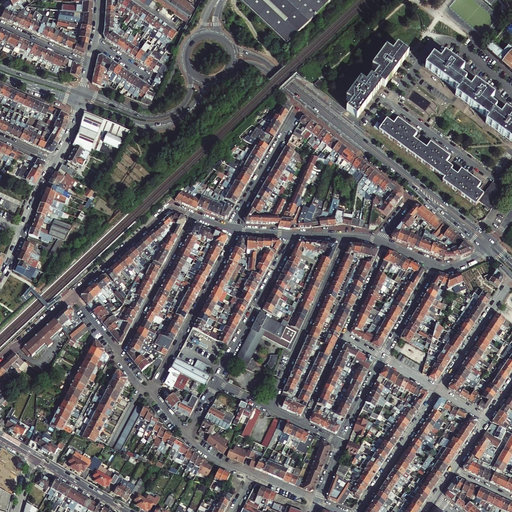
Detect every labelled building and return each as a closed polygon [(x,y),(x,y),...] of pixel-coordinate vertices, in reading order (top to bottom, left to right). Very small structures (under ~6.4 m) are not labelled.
[(2,0),(0,2),(4,8),(5,9),(10,5),(5,0),(2,0)] [(17,6),(12,0),(5,0),(10,5),(13,9),(17,6)] [(19,0),(12,0),(17,6),(20,4),(24,9),(25,7),(24,6),(22,4),(19,0)] [(111,3),(111,0),(106,0),(106,8),(115,8),(115,7),(116,3),(115,3),(114,3),(111,3)] [(126,0),(120,0),(118,3),(115,7),(118,8),(119,6),(121,7),(126,0)] [(131,2),(127,0),(126,0),(121,7),(119,10),(121,11),(120,12),(121,13),(124,9),(126,10),(131,2)] [(187,0),(155,0),(163,5),(168,8),(187,22),(195,7),(191,2),(187,0)] [(239,0),(268,26),(287,45),(309,23),(285,0),(239,0)] [(285,0),(309,23),(320,13),(329,3),(329,2),(331,0),(285,0)] [(47,9),(52,10),(58,11),(61,11),(61,6),(61,3),(61,2),(33,2),(31,3),(29,4),(27,6),(26,7),(28,7),(31,8),(47,9)] [(135,5),(131,2),(126,10),(124,13),(126,15),(128,12),(130,13),(135,5)] [(75,8),(61,6),(61,11),(81,14),(90,15),(92,3),(81,3),(80,7),(75,7),(75,8)] [(11,13),(12,12),(13,9),(10,5),(5,9),(4,8),(0,17),(8,21),(11,13)] [(140,8),(135,5),(130,13),(128,16),(130,17),(129,18),(130,19),(131,18),(133,15),(135,16),(140,8)] [(160,10),(164,13),(168,8),(163,5),(160,10)] [(143,13),(144,11),(140,8),(135,16),(139,19),(143,13)] [(17,26),(22,16),(23,14),(23,12),(25,10),(23,9),(21,11),(22,11),(20,15),(17,14),(16,15),(12,23),(17,26)] [(52,10),(47,9),(44,16),(49,18),(52,10)] [(81,14),(61,11),(58,11),(56,21),(75,25),(76,17),(81,18),(81,17),(81,14)] [(143,22),(149,14),(144,11),(143,13),(139,19),(137,22),(138,23),(137,24),(139,25),(141,21),(143,22)] [(8,21),(12,23),(16,15),(11,13),(8,21)] [(26,30),(31,32),(37,20),(34,18),(35,15),(34,14),(31,20),(26,30)] [(154,18),(149,14),(143,22),(141,25),(146,28),(145,29),(146,30),(154,18)] [(26,18),(22,16),(17,26),(22,28),(26,18)] [(40,36),(46,23),(48,19),(49,18),(44,16),(41,22),(35,34),(40,36)] [(89,22),(89,18),(81,17),(81,18),(76,17),(75,25),(80,26),(88,27),(89,22)] [(22,28),(26,30),(31,20),(26,18),(22,28)] [(159,21),(154,18),(146,30),(142,37),(143,38),(147,33),(148,31),(147,31),(148,30),(150,31),(148,33),(150,34),(151,32),(159,21)] [(35,34),(41,22),(38,21),(39,19),(37,19),(37,20),(31,32),(35,34)] [(45,38),(49,40),(54,29),(55,28),(52,27),(55,20),(53,20),(51,25),(45,38)] [(75,25),(56,21),(56,26),(63,30),(65,31),(66,29),(66,28),(75,30),(75,33),(87,35),(88,27),(80,26),(75,25)] [(155,36),(163,24),(159,21),(151,32),(154,34),(153,35),(155,36)] [(507,32),(511,37),(511,21),(503,31),(498,36),(501,38),(505,34),(507,32)] [(40,36),(45,38),(51,25),(46,23),(40,36)] [(160,38),(167,27),(163,24),(155,36),(156,37),(157,36),(160,38)] [(172,30),(167,27),(160,38),(163,40),(162,41),(164,42),(172,30)] [(54,29),(49,40),(54,42),(58,33),(59,31),(54,29)] [(58,33),(54,42),(58,44),(63,35),(63,33),(65,31),(63,30),(61,34),(58,33)] [(104,31),(103,36),(105,40),(107,41),(111,35),(108,35),(109,33),(112,33),(114,30),(104,30),(104,31)] [(111,35),(107,41),(111,44),(117,36),(115,35),(117,31),(114,30),(112,33),(111,35)] [(116,47),(123,36),(121,35),(122,34),(123,32),(121,30),(119,32),(121,33),(120,34),(119,33),(117,36),(111,44),(116,47)] [(176,33),(172,30),(164,42),(165,43),(166,42),(169,44),(176,33)] [(5,32),(0,42),(0,44),(4,46),(9,34),(5,32)] [(14,36),(9,34),(4,46),(3,48),(7,50),(8,49),(14,36)] [(63,35),(58,44),(63,47),(67,37),(63,35)] [(18,38),(14,36),(8,49),(12,51),(18,38)] [(125,38),(123,36),(116,47),(120,50),(123,46),(126,42),(124,41),(125,38)] [(67,37),(63,47),(67,49),(72,39),(67,37)] [(19,49),(23,40),(18,38),(12,51),(15,52),(17,48),(19,49)] [(72,51),(76,41),(75,41),(72,39),(67,49),(72,51)] [(123,46),(120,50),(125,53),(130,45),(128,44),(131,40),(130,39),(129,40),(128,39),(127,39),(126,42),(123,46)] [(138,50),(136,49),(133,53),(132,52),(129,56),(135,60),(140,52),(142,49),(141,48),(142,47),(143,48),(147,41),(145,39),(140,46),(138,50)] [(28,43),(23,40),(19,49),(18,51),(23,54),(28,43)] [(84,54),(85,45),(76,41),(72,51),(81,55),(84,54)] [(135,42),(133,41),(130,45),(125,53),(129,56),(132,52),(133,53),(136,49),(132,47),(135,42)] [(166,42),(165,43),(161,50),(164,52),(164,51),(169,44),(166,42)] [(486,49),(495,57),(501,50),(500,49),(492,42),(486,49)] [(27,57),(33,45),(28,43),(23,54),(22,56),(27,58),(27,57)] [(385,87),(412,50),(404,44),(401,49),(398,46),(392,53),(386,49),(372,68),(378,72),(373,79),(371,77),(366,84),(361,80),(346,99),(352,103),(347,110),(357,118),(382,85),(385,87)] [(37,47),(33,45),(27,57),(32,59),(33,57),(37,47)] [(37,59),(42,49),(37,47),(33,57),(37,59)] [(511,47),(506,54),(501,50),(495,57),(511,72),(511,47)] [(47,51),(42,49),(37,59),(36,62),(41,64),(47,51)] [(45,66),(51,53),(47,51),(41,64),(45,66)] [(146,61),(144,65),(148,68),(156,58),(153,56),(156,53),(153,51),(152,53),(150,53),(150,54),(151,55),(146,61)] [(145,55),(140,52),(135,60),(139,62),(145,55)] [(147,56),(145,55),(139,62),(144,65),(146,61),(151,55),(150,54),(150,53),(149,52),(147,56)] [(48,71),(55,55),(51,53),(45,66),(45,67),(44,69),(48,71)] [(55,67),(59,57),(55,55),(48,71),(52,73),(53,70),(52,69),(52,71),(51,70),(53,66),(55,67)] [(98,57),(95,67),(105,70),(105,68),(104,68),(105,65),(103,63),(106,58),(102,55),(98,57)] [(154,68),(153,71),(157,74),(162,66),(168,58),(163,55),(161,59),(154,68)] [(486,123),(511,142),(511,115),(506,111),(501,117),(494,112),(497,108),(490,103),(494,97),(475,83),(470,89),(464,84),(466,80),(459,75),(463,70),(458,66),(458,65),(445,55),(440,61),(434,56),(425,67),(458,91),(456,95),(489,119),(486,123)] [(60,67),(61,65),(62,64),(62,63),(64,59),(59,57),(55,67),(53,70),(52,73),(57,75),(60,67)] [(156,58),(148,68),(153,71),(154,68),(161,59),(159,58),(159,60),(156,58)] [(79,66),(64,59),(62,63),(66,65),(65,67),(79,73),(80,69),(79,66)] [(109,70),(114,63),(109,60),(105,65),(108,66),(107,68),(105,68),(105,70),(109,70)] [(118,66),(114,63),(109,70),(107,73),(107,74),(108,75),(109,76),(111,73),(113,74),(118,66)] [(79,73),(65,67),(63,66),(61,65),(60,67),(66,69),(65,73),(77,78),(79,73)] [(122,69),(118,66),(113,74),(111,77),(112,78),(111,79),(113,80),(115,76),(117,77),(119,74),(122,69)] [(157,74),(150,88),(142,100),(140,103),(150,107),(152,105),(168,70),(162,66),(157,74)] [(119,74),(117,77),(115,80),(118,82),(120,79),(121,80),(127,72),(122,69),(119,74)] [(127,72),(121,80),(120,83),(121,84),(120,85),(124,88),(125,86),(126,83),(129,79),(130,80),(132,76),(127,72)] [(129,79),(126,83),(129,85),(126,89),(129,91),(132,87),(137,79),(136,78),(132,76),(130,80),(129,79)] [(102,80),(93,78),(92,83),(100,87),(102,80)] [(137,79),(132,87),(134,88),(131,92),(130,93),(133,95),(136,90),(141,82),(137,79)] [(323,83),(320,79),(315,84),(316,86),(317,87),(323,83)] [(146,85),(141,82),(136,90),(138,91),(135,95),(138,97),(140,93),(146,85)] [(146,85),(140,93),(143,94),(140,98),(142,100),(150,88),(146,85)] [(7,88),(0,102),(0,103),(4,105),(5,103),(6,102),(7,100),(11,90),(7,88)] [(11,102),(16,92),(11,90),(7,100),(10,101),(8,104),(10,105),(11,102)] [(21,94),(16,92),(11,102),(15,103),(16,104),(21,94)] [(21,106),(25,96),(21,94),(16,104),(21,106)] [(21,106),(25,108),(30,99),(25,96),(21,106)] [(30,110),(34,101),(30,99),(25,108),(30,110)] [(279,108),(288,113),(293,106),(288,100),(279,108)] [(39,103),(34,101),(30,110),(35,112),(39,103)] [(39,103),(35,112),(37,113),(35,116),(33,115),(32,118),(36,120),(43,105),(39,103)] [(41,122),(45,113),(48,107),(43,105),(36,120),(41,122)] [(48,107),(45,113),(51,115),(56,118),(66,122),(67,118),(66,115),(48,107)] [(276,117),(284,121),(288,113),(279,108),(276,111),(278,112),(280,113),(278,116),(277,115),(276,117)] [(124,140),(131,132),(104,119),(85,112),(80,128),(97,135),(96,135),(105,139),(108,134),(124,140)] [(276,115),(271,112),(268,118),(270,119),(281,126),(284,121),(276,117),(277,115),(276,115)] [(4,133),(9,135),(15,121),(16,120),(13,119),(14,117),(12,116),(11,117),(10,121),(4,133)] [(28,119),(26,118),(23,116),(22,119),(25,121),(23,126),(19,125),(14,137),(18,139),(24,127),(28,119)] [(66,122),(56,118),(55,120),(50,117),(48,120),(54,123),(64,127),(66,122)] [(0,130),(4,133),(10,121),(5,118),(0,128),(0,130)] [(303,118),(300,123),(306,127),(304,129),(305,130),(312,122),(306,118),(303,118)] [(264,122),(279,130),(281,126),(270,119),(268,121),(266,120),(264,122)] [(445,179),(443,181),(459,194),(476,206),(479,202),(486,208),(485,209),(489,212),(490,210),(491,211),(495,206),(476,190),(459,176),(458,175),(457,176),(451,171),(451,170),(446,166),(447,164),(445,163),(449,158),(430,144),(426,149),(413,139),(417,134),(398,120),(394,125),(387,120),(383,125),(377,121),(373,126),(445,179)] [(14,137),(19,125),(20,124),(15,121),(9,135),(14,137)] [(64,127),(54,123),(53,124),(46,121),(44,124),(53,128),(63,132),(64,127)] [(276,135),(279,130),(264,122),(261,125),(268,129),(276,135)] [(317,127),(312,122),(305,130),(308,132),(306,135),(304,137),(307,139),(308,139),(317,127)] [(38,131),(43,133),(58,140),(63,132),(53,128),(51,133),(44,129),(44,128),(36,125),(34,129),(38,131)] [(27,132),(29,130),(24,127),(18,139),(23,141),(27,132)] [(311,146),(323,131),(317,127),(308,139),(310,140),(308,143),(311,146)] [(115,159),(124,140),(108,134),(105,139),(96,135),(97,135),(80,128),(77,136),(72,146),(76,148),(76,147),(89,153),(92,149),(95,143),(103,146),(100,152),(115,159)] [(256,128),(250,137),(268,148),(274,138),(265,133),(256,128)] [(31,145),(38,131),(34,129),(32,132),(31,134),(27,143),(31,145)] [(265,133),(274,138),(276,135),(268,129),(265,133)] [(43,133),(38,131),(31,145),(36,147),(40,137),(43,133)] [(318,147),(328,135),(323,131),(311,146),(311,147),(312,148),(313,147),(313,148),(316,145),(318,147)] [(31,134),(27,132),(23,141),(27,143),(31,134)] [(295,132),(289,143),(296,147),(297,148),(301,142),(301,141),(302,141),(305,143),(307,139),(304,137),(301,136),(295,132)] [(48,139),(47,140),(56,145),(58,140),(43,133),(40,137),(42,138),(43,137),(48,139)] [(326,148),(333,139),(328,135),(318,147),(318,149),(319,150),(320,149),(323,151),(326,148)] [(246,141),(252,145),(265,153),(268,148),(250,137),(247,136),(243,140),(246,141)] [(333,152),(339,144),(333,139),(326,148),(328,150),(329,149),(333,152)] [(56,145),(47,140),(45,143),(44,142),(42,143),(39,149),(49,153),(52,153),(56,145)] [(95,143),(92,149),(100,152),(103,146),(95,143)] [(293,152),(296,147),(289,143),(286,148),(293,152)] [(335,157),(343,147),(339,144),(333,152),(331,154),(332,156),(331,158),(329,160),(328,158),(326,161),(330,162),(331,162),(332,160),(335,157)] [(263,157),(265,153),(252,145),(249,149),(263,157)] [(12,148),(7,146),(3,156),(1,159),(6,161),(12,148)] [(85,161),(89,154),(89,153),(76,147),(76,148),(68,162),(81,169),(85,161)] [(335,165),(347,150),(343,147),(335,157),(336,159),(334,161),(332,160),(331,162),(334,164),(335,165)] [(12,148),(6,161),(6,162),(10,164),(12,161),(14,156),(16,151),(12,148)] [(286,148),(283,152),(295,160),(298,161),(298,159),(301,155),(299,155),(295,153),(293,152),(286,148)] [(247,153),(260,161),(263,157),(249,149),(247,153)] [(351,153),(347,150),(335,165),(338,167),(339,168),(345,161),(351,153)] [(248,160),(258,166),(260,161),(247,153),(241,151),(239,155),(243,157),(248,160)] [(283,152),(280,157),(295,165),(296,164),(294,163),(295,160),(283,152)] [(34,165),(42,170),(44,166),(43,163),(23,153),(20,158),(25,161),(26,159),(35,164),(34,165)] [(349,164),(355,156),(351,153),(345,161),(339,168),(341,170),(342,170),(343,171),(346,168),(349,164)] [(256,170),(258,166),(248,160),(243,157),(239,155),(238,155),(236,159),(242,162),(256,170)] [(359,160),(355,156),(349,164),(346,168),(343,171),(346,173),(351,166),(353,167),(359,160)] [(280,157),(278,161),(288,167),(290,168),(292,165),(294,166),(295,165),(280,157)] [(318,158),(310,157),(307,164),(314,167),(316,161),(324,164),(325,160),(322,159),(321,159),(320,159),(318,158)] [(363,163),(359,160),(353,167),(352,167),(354,169),(351,172),(350,173),(351,173),(349,176),(351,178),(363,163)] [(278,161),(275,165),(285,171),(288,167),(278,161)] [(239,166),(253,174),(256,170),(242,162),(241,165),(238,163),(237,165),(239,166)] [(360,174),(367,166),(363,163),(351,178),(353,180),(356,176),(359,173),(360,174)] [(24,164),(22,166),(39,175),(42,170),(34,165),(33,168),(24,164)] [(250,179),(253,174),(239,166),(238,168),(235,167),(231,164),(230,165),(229,167),(234,169),(237,171),(250,179)] [(307,164),(304,172),(314,176),(316,171),(320,173),(321,170),(314,167),(307,164)] [(495,169),(500,173),(504,168),(499,164),(495,169)] [(72,178),(74,179),(77,173),(62,165),(59,169),(72,178)] [(285,171),(275,165),(273,170),(283,175),(285,171)] [(22,166),(17,177),(7,172),(6,173),(12,177),(13,177),(14,178),(15,179),(28,185),(29,182),(32,184),(34,185),(39,175),(22,166)] [(360,182),(371,169),(367,166),(360,174),(357,178),(354,181),(357,184),(359,181),(360,182)] [(234,175),(248,183),(250,179),(237,171),(236,172),(233,171),(228,168),(227,171),(234,175)] [(55,174),(51,180),(59,185),(67,189),(69,183),(72,178),(59,169),(58,173),(55,174)] [(369,180),(375,172),(371,169),(360,182),(358,185),(360,187),(362,184),(363,184),(367,179),(369,180)] [(283,175),(273,170),(270,174),(283,181),(284,179),(282,177),(283,175)] [(461,170),(458,175),(459,176),(476,190),(495,206),(500,199),(504,194),(492,184),(484,195),(477,190),(480,185),(461,170)] [(301,178),(307,181),(308,182),(310,182),(310,181),(311,182),(314,176),(304,172),(301,178)] [(379,175),(375,172),(369,180),(365,184),(366,185),(364,188),(363,190),(365,192),(368,189),(379,175)] [(283,181),(270,174),(268,178),(283,187),(283,186),(284,184),(285,182),(284,182),(283,181)] [(236,182),(245,188),(248,183),(234,175),(233,177),(237,179),(236,182)] [(372,192),(382,178),(379,175),(368,189),(369,190),(367,193),(369,195),(372,192)] [(268,178),(265,183),(280,191),(282,188),(283,187),(268,178)] [(308,182),(307,181),(301,178),(298,186),(304,189),(306,185),(308,186),(309,183),(308,183),(308,182)] [(375,194),(386,181),(382,178),(372,192),(373,193),(370,196),(372,198),(375,194)] [(56,189),(69,195),(70,193),(68,192),(69,190),(67,189),(59,185),(51,180),(49,184),(53,188),(56,189)] [(227,183),(243,192),(245,188),(236,182),(232,180),(231,183),(230,183),(226,180),(225,182),(227,183)] [(390,185),(386,181),(375,194),(380,197),(383,194),(386,190),(390,185)] [(240,196),(243,192),(227,183),(225,187),(227,188),(240,196)] [(280,191),(265,183),(263,187),(276,195),(278,196),(280,191)] [(493,183),(492,184),(504,194),(505,193),(493,183)] [(390,185),(386,190),(400,201),(402,198),(402,194),(390,185)] [(304,189),(298,186),(294,193),(301,196),(304,189)] [(187,195),(182,204),(187,206),(191,197),(193,193),(194,192),(195,190),(196,189),(193,187),(191,189),(192,190),(191,192),(188,191),(187,195)] [(263,187),(260,191),(274,199),(276,195),(263,187)] [(85,207),(87,203),(69,195),(56,189),(53,188),(51,192),(67,199),(81,206),(85,207)] [(223,192),(238,200),(240,196),(227,188),(225,191),(224,190),(223,192)] [(280,191),(278,196),(276,197),(281,199),(284,195),(283,195),(285,189),(284,189),(282,188),(280,191)] [(200,201),(197,208),(200,209),(202,210),(206,199),(209,193),(210,192),(210,190),(208,189),(202,197),(200,201)] [(235,205),(238,200),(223,192),(218,189),(217,190),(224,194),(223,195),(227,197),(226,199),(228,201),(235,205)] [(54,202),(63,205),(64,202),(66,202),(67,199),(51,192),(46,190),(43,198),(54,202)] [(175,201),(182,204),(187,195),(184,194),(186,192),(185,190),(177,197),(178,198),(175,201)] [(400,201),(386,190),(383,194),(385,195),(390,199),(397,205),(400,201)] [(273,203),(272,202),(274,199),(260,191),(258,196),(273,204),(273,203)] [(301,196),(294,193),(290,204),(296,207),(299,208),(302,201),(299,200),(301,197),(301,196)] [(373,202),(373,206),(387,217),(391,212),(375,200),(372,198),(370,196),(369,195),(367,193),(366,193),(365,199),(370,200),(373,202)] [(380,197),(383,200),(394,208),(397,205),(390,199),(388,200),(387,199),(384,196),(385,195),(383,194),(380,197)] [(273,204),(258,196),(255,200),(269,208),(271,205),(272,205),(273,204)] [(191,197),(187,206),(192,208),(196,199),(191,197)] [(216,203),(211,214),(216,216),(220,205),(222,200),(223,198),(221,197),(218,204),(216,203)] [(53,205),(54,202),(43,198),(41,205),(60,212),(65,214),(66,210),(63,208),(53,205)] [(223,206),(220,205),(216,216),(220,218),(228,201),(226,199),(223,198),(222,200),(225,201),(223,206)] [(276,208),(281,210),(286,202),(276,198),(275,199),(277,200),(278,200),(279,201),(276,205),(273,203),(273,204),(272,205),(272,206),(276,208)] [(394,208),(383,200),(382,202),(377,198),(375,200),(391,212),(394,208)] [(196,199),(192,208),(196,210),(197,208),(200,201),(196,199)] [(202,210),(207,212),(211,201),(206,199),(202,210)] [(253,205),(266,212),(269,208),(255,200),(253,205)] [(327,226),(336,225),(335,218),(337,212),(340,201),(332,200),(328,214),(327,219),(327,226)] [(207,212),(211,214),(216,203),(211,201),(207,212)] [(235,205),(228,201),(220,218),(224,219),(228,218),(235,205)] [(296,207),(290,204),(286,212),(288,213),(290,214),(292,215),(293,215),(296,207)] [(39,209),(56,216),(60,218),(61,216),(59,216),(60,212),(41,205),(39,209)] [(266,212),(253,205),(250,209),(257,212),(259,213),(262,215),(263,216),(266,216),(267,213),(266,212)] [(273,215),(278,217),(281,210),(276,208),(272,206),(271,207),(274,209),(272,215),(273,215)] [(413,214),(415,216),(421,209),(418,207),(414,207),(411,211),(414,213),(413,214)] [(421,209),(415,216),(413,220),(417,223),(420,218),(426,210),(422,207),(421,209)] [(303,210),(299,208),(295,216),(293,221),(291,225),(298,226),(298,222),(299,218),(303,210)] [(54,221),(56,216),(39,209),(37,214),(54,221)] [(248,223),(250,223),(254,217),(256,214),(257,212),(250,209),(244,220),(246,223),(248,223)] [(417,223),(420,226),(426,219),(430,213),(426,210),(420,218),(417,223)] [(312,221),(315,213),(309,211),(307,217),(306,217),(305,219),(304,221),(305,228),(312,228),(312,226),(312,223),(312,221)] [(411,211),(407,216),(413,220),(415,216),(413,214),(414,213),(411,211)] [(278,228),(284,229),(289,216),(287,215),(288,213),(286,212),(282,219),(280,225),(278,228)] [(328,214),(322,212),(321,216),(319,220),(320,223),(320,225),(320,227),(324,226),(327,226),(327,219),(328,214)] [(343,218),(344,215),(344,214),(337,212),(335,218),(336,225),(343,225),(343,218)] [(312,223),(320,223),(319,220),(321,216),(315,213),(312,221),(312,223)] [(424,230),(434,217),(430,213),(426,219),(420,226),(423,229),(424,230)] [(55,238),(58,239),(65,242),(73,228),(54,221),(37,214),(31,229),(55,238)] [(167,217),(172,222),(174,221),(178,223),(181,217),(177,216),(173,214),(170,215),(167,217)] [(289,216),(284,229),(289,230),(291,225),(293,221),(290,220),(292,215),(290,214),(289,216)] [(259,224),(269,224),(269,218),(263,217),(263,216),(262,215),(261,217),(260,217),(259,224)] [(278,225),(280,225),(282,219),(280,219),(278,219),(278,217),(273,215),(273,218),(270,218),(269,218),(269,224),(278,225)] [(346,218),(347,215),(344,215),(343,218),(343,225),(344,225),(351,226),(352,219),(346,218)] [(407,216),(404,220),(417,230),(417,229),(418,230),(419,228),(420,226),(417,223),(413,220),(407,216)] [(162,222),(166,227),(171,223),(172,222),(167,217),(162,222)] [(174,234),(173,236),(177,238),(186,221),(185,219),(181,217),(178,223),(174,230),(176,231),(175,234),(174,234)] [(438,220),(434,217),(424,230),(426,232),(427,233),(428,232),(427,231),(429,230),(429,226),(431,229),(438,220)] [(352,219),(351,226),(359,227),(360,220),(352,219)] [(417,230),(404,220),(401,224),(404,226),(408,229),(412,232),(412,230),(415,232),(416,231),(417,230)] [(442,223),(438,220),(431,229),(430,231),(429,232),(428,232),(427,233),(431,236),(442,223)] [(162,222),(158,226),(164,233),(166,231),(168,232),(169,230),(168,229),(166,227),(162,222)] [(446,226),(442,223),(431,236),(432,236),(436,239),(446,226)] [(188,235),(196,239),(197,236),(201,226),(196,224),(194,225),(188,235)] [(164,233),(158,226),(154,229),(160,236),(164,233)] [(206,228),(201,226),(197,236),(202,238),(206,228)] [(401,232),(397,241),(402,243),(408,229),(404,226),(401,232)] [(417,232),(416,235),(415,237),(411,247),(415,248),(420,235),(422,231),(423,229),(420,226),(419,228),(418,230),(417,232)] [(440,241),(450,229),(446,226),(436,239),(440,241)] [(211,230),(206,228),(202,238),(200,241),(203,242),(204,239),(207,240),(211,230)] [(31,229),(29,236),(37,239),(39,235),(42,236),(41,238),(49,241),(49,239),(54,240),(55,238),(31,229)] [(160,236),(154,229),(150,233),(156,240),(160,236)] [(408,229),(402,243),(407,245),(412,232),(408,229)] [(447,240),(454,232),(450,229),(440,241),(441,241),(445,244),(446,243),(444,242),(446,239),(447,240)] [(211,230),(207,240),(206,242),(209,244),(210,242),(211,241),(212,240),(214,236),(215,232),(211,230)] [(394,240),(397,241),(401,232),(396,230),(391,236),(392,240),(394,240)] [(407,245),(411,247),(415,237),(413,237),(414,234),(415,232),(412,230),(412,232),(407,245)] [(218,238),(216,242),(223,246),(227,239),(227,236),(221,234),(215,232),(214,236),(218,238)] [(418,250),(425,252),(432,236),(431,236),(427,233),(426,232),(424,236),(418,250)] [(458,235),(454,232),(447,240),(449,241),(447,243),(446,243),(445,244),(446,245),(447,245),(449,246),(450,245),(458,235)] [(159,242),(156,240),(150,233),(147,236),(156,246),(158,245),(157,244),(159,242)] [(169,234),(166,239),(174,243),(177,238),(173,236),(170,234),(169,234)] [(186,239),(195,244),(198,240),(196,239),(188,235),(186,239)] [(420,235),(415,248),(418,250),(424,236),(422,236),(420,235)] [(458,235),(450,245),(453,250),(452,250),(455,259),(461,257),(458,251),(460,248),(464,243),(466,242),(458,235)] [(147,236),(143,239),(152,248),(154,246),(155,247),(156,246),(147,236)] [(425,252),(430,254),(436,239),(432,236),(425,252)] [(240,239),(235,248),(243,253),(245,249),(247,249),(248,238),(243,238),(240,239)] [(247,249),(247,250),(253,251),(253,252),(251,254),(251,259),(249,259),(249,264),(246,264),(245,269),(252,273),(254,274),(255,270),(255,268),(255,263),(256,260),(256,256),(256,254),(258,239),(248,238),(247,249)] [(54,258),(65,242),(58,239),(48,255),(54,258)] [(152,248),(143,239),(140,242),(150,253),(152,255),(154,252),(155,251),(152,248)] [(166,239),(163,245),(171,249),(174,243),(166,239)] [(186,239),(184,244),(193,249),(195,244),(186,239)] [(430,254),(435,256),(441,241),(440,241),(436,239),(430,254)] [(272,240),(263,240),(263,249),(271,253),(271,252),(272,240)] [(276,240),(272,240),(271,252),(273,253),(272,254),(275,255),(281,243),(280,241),(276,240)] [(223,246),(216,242),(214,241),(212,246),(221,251),(223,246)] [(304,252),(308,242),(304,242),(301,241),(298,243),(294,250),(298,252),(300,248),(303,250),(302,251),(304,252)] [(441,241),(435,256),(440,258),(444,248),(445,245),(445,244),(441,241)] [(140,242),(137,245),(145,255),(147,253),(148,254),(150,253),(140,242)] [(310,260),(318,242),(308,242),(304,252),(301,259),(309,263),(307,266),(309,267),(312,268),(313,265),(315,262),(312,260),(310,260)] [(319,254),(323,243),(318,242),(310,260),(312,260),(313,258),(314,258),(316,253),(319,254)] [(157,247),(160,249),(169,253),(171,249),(163,245),(161,244),(160,243),(157,247)] [(329,243),(323,243),(319,254),(318,255),(322,257),(323,256),(325,252),(329,243)] [(329,243),(325,252),(328,254),(326,257),(326,259),(331,261),(338,245),(336,243),(329,243)] [(471,249),(464,243),(460,248),(468,254),(471,253),(471,249)] [(38,250),(25,244),(23,249),(40,257),(41,255),(36,253),(38,250)] [(193,249),(184,244),(181,248),(191,253),(193,249)] [(345,254),(349,256),(351,253),(354,253),(356,244),(351,244),(348,245),(345,254)] [(359,255),(362,245),(356,244),(354,253),(357,254),(359,255)] [(147,257),(145,255),(137,245),(133,249),(146,263),(147,264),(149,261),(146,258),(147,257)] [(365,257),(368,246),(362,245),(359,255),(358,258),(358,259),(358,260),(360,261),(361,261),(362,259),(363,256),(365,257)] [(444,248),(440,258),(444,260),(449,246),(447,245),(446,249),(444,248)] [(449,246),(444,260),(455,260),(455,259),(452,250),(453,250),(450,245),(449,246)] [(212,246),(210,250),(219,255),(221,251),(212,246)] [(366,257),(370,258),(375,259),(378,251),(378,249),(372,247),(368,246),(365,257),(364,258),(366,259),(366,257)] [(179,253),(188,258),(189,256),(191,253),(181,248),(179,253)] [(235,248),(232,254),(246,262),(246,258),(243,257),(245,254),(243,253),(235,248)] [(468,254),(460,248),(458,251),(461,257),(464,255),(468,254)] [(40,257),(23,249),(21,253),(38,262),(40,257)] [(129,252),(139,264),(141,262),(144,265),(146,263),(133,249),(129,252)] [(160,249),(158,253),(167,258),(169,253),(160,249)] [(271,253),(263,249),(262,251),(261,254),(272,260),(275,255),(272,254),(271,253)] [(205,253),(206,254),(216,260),(219,255),(210,250),(208,253),(206,252),(205,253)] [(301,259),(304,252),(302,251),(301,254),(298,252),(294,250),(292,254),(301,259)] [(136,267),(138,269),(141,266),(139,264),(129,252),(126,255),(136,267)] [(385,269),(388,263),(394,253),(390,252),(387,253),(381,267),(385,269)] [(38,262),(21,253),(18,260),(20,262),(26,265),(27,263),(32,266),(33,263),(37,264),(38,262)] [(158,253),(156,257),(165,262),(167,258),(158,253)] [(179,253),(177,257),(186,262),(188,258),(179,253)] [(393,265),(398,256),(394,253),(388,263),(390,264),(387,270),(389,272),(390,271),(393,265)] [(206,254),(204,259),(205,259),(214,264),(216,260),(206,254)] [(232,254),(229,260),(237,265),(239,262),(244,265),(243,268),(245,269),(246,264),(246,262),(232,254)] [(272,260),(261,254),(260,257),(259,259),(270,264),(272,260)] [(345,254),(342,259),(352,263),(352,261),(354,258),(353,258),(349,256),(345,254)] [(120,260),(131,272),(136,267),(126,255),(120,260)] [(317,262),(319,262),(328,267),(331,261),(326,259),(324,258),(322,257),(321,258),(320,260),(318,259),(319,257),(317,256),(315,261),(317,262)] [(398,256),(393,265),(397,268),(403,258),(398,256)] [(156,257),(153,261),(159,264),(162,266),(165,262),(156,257)] [(174,262),(184,266),(185,264),(186,262),(177,257),(174,262)] [(291,257),(288,262),(298,268),(302,270),(305,272),(306,269),(299,265),(300,262),(299,262),(291,257)] [(366,261),(365,263),(371,266),(375,259),(370,258),(369,260),(366,259),(364,258),(364,260),(366,261)] [(407,261),(403,258),(397,268),(399,269),(395,275),(398,276),(407,261)] [(205,259),(203,264),(212,268),(214,264),(205,259)] [(260,263),(259,265),(267,269),(270,264),(259,259),(258,260),(259,260),(259,262),(260,263)] [(352,263),(342,259),(340,263),(350,267),(353,269),(355,264),(352,263)] [(120,260),(117,264),(127,276),(131,279),(135,276),(131,272),(120,260)] [(229,260),(226,265),(235,270),(237,265),(229,260)] [(407,261),(398,276),(400,278),(404,272),(406,273),(412,263),(407,261)] [(26,265),(20,262),(17,267),(15,266),(13,270),(27,278),(31,271),(36,273),(37,270),(26,265)] [(174,262),(172,266),(181,271),(184,266),(174,262)] [(199,266),(210,272),(212,268),(203,264),(201,262),(200,264),(201,264),(200,266),(199,266)] [(298,268),(288,262),(285,267),(295,272),(298,268)] [(328,267),(319,262),(317,267),(326,271),(328,267)] [(362,262),(360,267),(369,271),(371,266),(365,263),(362,262)] [(255,263),(255,268),(265,274),(267,269),(259,265),(255,263)] [(350,267),(340,263),(338,268),(348,272),(350,267)] [(415,276),(420,268),(412,263),(406,273),(403,277),(406,278),(407,276),(410,273),(408,272),(410,270),(412,271),(411,273),(412,274),(415,276)] [(111,268),(109,270),(120,282),(122,281),(118,276),(121,273),(125,278),(127,276),(117,264),(116,264),(111,268)] [(226,265),(223,270),(232,275),(234,272),(235,270),(226,265)] [(359,269),(358,271),(367,275),(369,271),(360,267),(358,266),(356,265),(355,267),(359,269)] [(151,266),(148,271),(157,276),(160,271),(156,269),(151,266)] [(172,266),(170,270),(179,275),(181,271),(172,266)] [(210,272),(199,266),(198,267),(199,268),(198,269),(195,267),(193,269),(194,269),(207,276),(210,272)] [(295,272),(285,267),(283,271),(296,278),(297,276),(299,278),(298,280),(301,281),(303,276),(300,274),(295,272)] [(315,272),(324,276),(326,271),(317,267),(315,272)] [(265,274),(255,268),(255,270),(257,271),(256,275),(262,279),(265,274)] [(348,272),(338,268),(336,272),(345,277),(348,272)] [(409,280),(412,281),(414,278),(419,281),(424,272),(424,270),(420,268),(415,276),(412,274),(409,280)] [(207,276),(194,269),(192,274),(205,281),(207,276)] [(110,279),(114,283),(115,282),(122,290),(125,288),(120,282),(109,270),(105,274),(110,279)] [(170,270),(167,275),(177,280),(179,275),(170,270)] [(232,275),(223,270),(221,275),(230,280),(232,281),(235,277),(232,275)] [(147,274),(146,276),(155,281),(157,276),(148,271),(147,274)] [(243,271),(242,273),(260,283),(262,279),(256,275),(254,274),(252,273),(251,275),(243,271)] [(283,271),(281,276),(294,283),(295,280),(299,281),(297,285),(299,286),(301,281),(298,280),(296,278),(283,271)] [(358,272),(356,276),(365,280),(367,275),(358,271),(358,272)] [(494,275),(492,275),(492,276),(493,277),(492,278),(501,284),(503,280),(503,277),(496,271),(494,275)] [(314,275),(313,276),(322,280),(324,276),(315,272),(314,273),(314,275)] [(345,277),(336,272),(334,277),(343,281),(345,277)] [(463,272),(459,274),(466,290),(469,288),(467,282),(468,281),(463,272)] [(203,285),(205,281),(192,274),(191,273),(190,276),(191,276),(190,278),(194,280),(203,285)] [(248,282),(258,287),(260,283),(242,273),(242,274),(241,275),(249,280),(248,282)] [(376,277),(385,282),(393,286),(395,282),(394,282),(388,278),(387,278),(386,277),(382,275),(378,273),(376,277)] [(99,279),(113,294),(123,305),(124,303),(126,299),(127,297),(125,294),(123,293),(122,294),(122,295),(121,296),(108,281),(110,279),(105,274),(99,279)] [(439,289),(440,287),(437,286),(439,283),(442,284),(446,276),(439,274),(436,275),(431,285),(439,289)] [(458,285),(459,288),(461,292),(463,291),(466,294),(468,292),(466,290),(459,274),(454,276),(458,285)] [(167,275),(165,280),(174,285),(175,283),(177,280),(167,275)] [(221,275),(218,280),(226,284),(227,285),(230,280),(221,275)] [(311,281),(320,285),(322,280),(313,276),(309,275),(307,279),(311,281)] [(155,281),(146,276),(144,280),(143,281),(152,286),(155,281)] [(294,283),(281,276),(277,282),(293,290),(296,284),(294,283)] [(356,276),(354,280),(363,285),(365,280),(356,276)] [(442,284),(441,285),(445,287),(443,291),(446,293),(447,290),(447,288),(451,278),(446,276),(442,284)] [(454,276),(451,278),(447,288),(447,290),(448,291),(449,291),(449,290),(458,285),(454,276)] [(501,284),(492,278),(489,276),(484,277),(485,280),(498,288),(501,284)] [(341,286),(343,283),(343,281),(334,277),(332,282),(341,286)] [(376,277),(373,282),(391,290),(393,286),(385,282),(376,277)] [(412,281),(409,280),(409,281),(408,281),(407,283),(415,287),(419,281),(414,278),(412,281)] [(94,284),(101,292),(103,290),(110,297),(113,294),(99,279),(94,284)] [(165,280),(162,285),(176,292),(177,293),(178,292),(179,290),(180,288),(174,285),(165,280)] [(194,280),(192,285),(200,290),(203,285),(194,280)] [(218,280),(214,287),(227,293),(231,295),(231,294),(227,291),(228,289),(224,287),(226,284),(218,280)] [(238,281),(237,283),(255,293),(258,287),(248,282),(245,280),(245,282),(246,283),(245,285),(238,281)] [(354,280),(351,285),(361,289),(363,285),(354,280)] [(143,281),(141,286),(150,290),(152,286),(143,281)] [(305,284),(309,285),(318,289),(320,285),(311,281),(310,283),(306,282),(305,284)] [(399,283),(398,284),(413,292),(415,287),(407,283),(405,281),(404,281),(402,284),(399,283)] [(200,290),(192,285),(186,282),(185,284),(182,283),(181,285),(198,294),(200,290)] [(294,290),(293,290),(277,282),(275,286),(284,291),(288,294),(290,291),(293,292),(294,290)] [(332,282),(330,286),(339,291),(340,290),(341,286),(332,282)] [(391,290),(373,282),(371,287),(381,291),(389,295),(391,290)] [(242,293),(243,293),(252,298),(255,293),(237,283),(237,284),(235,286),(243,291),(242,293)] [(94,284),(90,288),(103,302),(105,300),(100,294),(101,293),(101,292),(94,284)] [(398,290),(410,297),(413,292),(398,284),(396,288),(396,289),(398,290)] [(162,285),(160,289),(169,294),(171,295),(173,292),(175,293),(176,292),(162,285)] [(187,293),(187,294),(195,299),(198,294),(181,285),(180,287),(185,290),(184,291),(187,293)] [(308,287),(307,290),(316,294),(318,289),(309,285),(308,287)] [(351,285),(349,290),(359,294),(361,289),(351,285)] [(431,285),(428,290),(439,296),(441,293),(445,295),(446,293),(443,291),(439,289),(431,285)] [(494,294),(480,285),(478,288),(484,291),(483,293),(491,298),(494,294)] [(141,286),(138,290),(147,295),(150,290),(141,286)] [(284,291),(275,286),(273,290),(282,295),(283,293),(284,291)] [(330,286),(328,291),(337,295),(339,291),(330,286)] [(132,287),(129,292),(145,300),(147,295),(138,290),(138,292),(134,290),(133,289),(133,288),(132,287)] [(214,287),(210,295),(219,299),(218,302),(221,303),(227,293),(214,287)] [(371,287),(369,291),(378,296),(381,291),(371,287)] [(105,305),(103,302),(90,288),(86,291),(93,300),(96,298),(97,300),(103,307),(105,305)] [(349,291),(347,294),(356,298),(359,294),(349,290),(346,288),(345,289),(347,290),(346,290),(349,291)] [(160,289),(156,298),(165,303),(166,301),(171,304),(173,302),(173,301),(170,299),(168,298),(169,294),(160,289)] [(103,290),(101,292),(101,293),(107,299),(110,297),(103,290)] [(280,299),(282,295),(273,290),(271,295),(280,299)] [(305,294),(314,299),(316,294),(307,290),(305,294)] [(395,295),(399,297),(407,302),(410,297),(398,290),(395,295)] [(425,295),(438,302),(441,297),(439,296),(428,290),(425,295)] [(81,298),(91,310),(95,307),(91,302),(93,300),(86,291),(81,295),(81,298)] [(231,295),(236,299),(248,305),(252,298),(243,293),(241,297),(236,294),(236,293),(233,291),(231,294),(231,295)] [(337,295),(328,291),(326,295),(335,300),(337,295)] [(369,291),(367,296),(376,300),(378,296),(369,291)] [(480,291),(478,295),(489,302),(491,298),(483,293),(480,291)] [(145,300),(129,292),(129,293),(134,296),(131,302),(132,302),(141,307),(145,300)] [(407,302),(399,297),(397,300),(393,298),(395,295),(394,294),(393,293),(390,297),(391,299),(394,300),(405,306),(407,302)] [(179,298),(183,300),(192,305),(195,299),(187,294),(185,296),(181,294),(179,298)] [(300,296),(299,297),(312,303),(314,299),(305,294),(303,294),(302,297),(300,296)] [(347,294),(345,299),(354,303),(356,298),(347,294)] [(210,295),(207,300),(217,305),(220,307),(221,303),(218,302),(219,299),(210,295)] [(280,299),(271,295),(268,300),(279,306),(280,307),(283,301),(280,299)] [(335,300),(326,295),(324,300),(333,304),(335,300)] [(423,300),(432,305),(441,310),(442,304),(438,302),(425,295),(423,300)] [(489,302),(478,295),(477,295),(474,299),(486,307),(489,302)] [(376,300),(367,296),(365,300),(374,305),(376,300)] [(301,304),(310,308),(312,303),(299,297),(299,299),(297,302),(301,304)] [(153,303),(162,308),(164,305),(170,307),(170,306),(171,304),(166,301),(165,303),(156,298),(153,303)] [(472,298),(472,299),(485,308),(486,307),(474,299),(472,298)] [(234,303),(237,305),(246,309),(248,305),(236,299),(234,303)] [(345,299),(343,303),(352,307),(354,303),(345,299)] [(485,308),(472,299),(471,301),(467,305),(469,306),(470,305),(482,312),(485,308)] [(181,303),(180,306),(189,311),(192,305),(183,300),(181,303)] [(217,305),(207,300),(205,305),(214,310),(217,305)] [(279,306),(268,300),(266,304),(277,310),(279,306)] [(324,300),(322,304),(331,309),(333,304),(324,300)] [(363,305),(372,309),(374,305),(365,300),(363,305)] [(402,311),(405,306),(394,300),(391,305),(402,311)] [(423,300),(420,304),(433,312),(434,312),(435,310),(431,307),(432,305),(423,300)] [(337,306),(341,308),(350,312),(352,307),(343,303),(342,305),(340,304),(341,302),(339,301),(337,306)] [(122,307),(124,308),(137,315),(141,307),(132,302),(130,305),(132,306),(130,309),(123,305),(122,307)] [(385,304),(384,307),(399,316),(402,311),(391,305),(389,303),(387,302),(385,304)] [(153,303),(151,307),(160,312),(166,315),(167,313),(163,311),(164,309),(162,308),(153,303)] [(176,304),(173,303),(172,307),(175,308),(178,310),(187,315),(189,311),(180,306),(176,304)] [(285,317),(284,321),(288,323),(289,321),(290,317),(286,315),(277,310),(266,304),(263,310),(277,317),(278,313),(285,317)] [(308,312),(310,308),(301,304),(299,308),(308,312)] [(322,304),(320,309),(329,313),(331,309),(322,304)] [(420,304),(417,309),(426,314),(429,316),(430,317),(433,312),(420,304)] [(205,305),(203,309),(212,314),(214,310),(205,305)] [(246,309),(237,305),(235,309),(244,314),(246,309)] [(371,312),(372,309),(363,305),(361,309),(371,314),(372,313),(371,312)] [(469,306),(467,305),(466,308),(471,311),(479,316),(482,312),(470,305),(469,306)] [(96,316),(106,311),(103,307),(100,308),(93,312),(96,316)] [(111,311),(116,309),(114,307),(111,308),(106,311),(96,316),(99,320),(113,313),(111,311)] [(157,316),(158,315),(160,312),(151,307),(148,312),(157,316)] [(384,313),(388,315),(397,320),(399,316),(384,307),(382,309),(381,310),(385,312),(384,313)] [(67,308),(62,313),(72,324),(68,328),(70,330),(71,331),(82,322),(71,308),(67,308)] [(124,308),(122,311),(135,318),(137,315),(124,308)] [(299,308),(297,313),(306,317),(308,312),(299,308)] [(341,308),(339,312),(348,316),(350,312),(341,308)] [(203,309),(200,314),(209,318),(210,318),(210,317),(212,314),(203,309)] [(235,309),(232,314),(241,318),(244,314),(235,309)] [(320,309),(318,314),(327,318),(328,316),(329,313),(320,309)] [(377,317),(371,314),(361,309),(359,314),(372,320),(373,318),(374,319),(375,319),(376,317),(377,317)] [(417,309),(414,314),(423,319),(426,314),(417,309)] [(465,313),(469,316),(477,321),(479,316),(471,311),(470,314),(466,311),(467,310),(465,309),(464,311),(465,311),(465,313)] [(178,310),(175,315),(185,319),(187,315),(178,310)] [(103,325),(114,316),(119,312),(118,311),(113,313),(99,320),(103,325)] [(121,314),(120,315),(133,322),(135,318),(122,311),(121,314)] [(148,312),(144,320),(152,324),(155,318),(158,320),(159,319),(163,321),(163,320),(157,316),(148,312)] [(339,312),(337,317),(346,321),(348,316),(339,312)] [(72,324),(62,313),(58,316),(65,325),(67,323),(69,325),(67,327),(68,328),(72,324)] [(294,318),(304,322),(306,317),(297,313),(294,318)] [(462,313),(460,316),(466,320),(474,325),(477,321),(469,316),(468,317),(462,313)] [(170,318),(173,319),(182,324),(185,319),(175,315),(174,314),(173,316),(168,314),(167,316),(170,318)] [(200,314),(198,319),(206,324),(210,326),(211,324),(207,322),(209,318),(200,314)] [(232,314),(230,318),(239,323),(241,318),(232,314)] [(318,314),(316,318),(325,323),(327,318),(318,314)] [(359,314),(356,319),(366,323),(369,324),(370,322),(373,323),(374,321),(373,321),(374,319),(373,318),(372,320),(359,314)] [(414,314),(412,319),(424,326),(425,327),(427,324),(430,326),(435,329),(436,326),(431,324),(427,321),(423,319),(414,314)] [(119,320),(121,321),(131,326),(133,322),(120,315),(118,319),(119,320)] [(260,315),(234,364),(245,369),(262,336),(278,345),(281,339),(287,325),(288,323),(284,321),(283,320),(280,325),(260,315)] [(385,320),(394,325),(397,320),(388,315),(387,318),(385,320)] [(496,315),(493,319),(502,325),(504,323),(507,325),(509,323),(496,315)] [(65,325),(58,316),(54,320),(61,327),(64,331),(66,329),(63,326),(65,325)] [(107,330),(115,323),(118,320),(119,320),(118,319),(117,320),(114,316),(103,325),(107,330)] [(239,323),(230,318),(228,317),(225,321),(237,327),(239,323)] [(336,319),(335,321),(344,326),(346,321),(337,317),(336,319)] [(52,318),(20,348),(26,355),(28,353),(30,355),(44,343),(48,339),(61,327),(54,320),(52,318)] [(217,322),(222,325),(234,332),(237,327),(225,321),(224,320),(222,319),(220,319),(219,318),(218,321),(217,322)] [(294,318),(292,322),(302,326),(304,322),(294,318)] [(316,318),(314,323),(323,327),(325,323),(316,318)] [(173,319),(171,323),(180,328),(182,324),(173,319)] [(198,319),(195,324),(204,328),(206,324),(198,319)] [(364,328),(366,323),(356,319),(354,323),(364,328)] [(412,319),(409,324),(422,332),(423,330),(422,329),(424,326),(412,319)] [(493,319),(490,324),(499,330),(502,325),(493,319)] [(144,320),(140,328),(148,332),(152,324),(144,320)] [(375,325),(376,326),(377,325),(381,327),(380,329),(389,333),(391,329),(383,324),(375,320),(374,321),(373,323),(372,324),(375,325)] [(391,329),(394,325),(385,320),(384,322),(383,324),(391,329)] [(465,321),(463,324),(471,329),(474,325),(466,320),(465,321)] [(124,325),(123,327),(128,331),(131,326),(121,321),(120,323),(124,325)] [(335,321),(332,326),(342,330),(344,326),(335,321)] [(71,331),(68,334),(71,338),(86,327),(82,322),(71,331)] [(302,326),(292,322),(290,327),(300,331),(302,326)] [(457,326),(461,328),(469,333),(471,329),(463,324),(460,322),(457,326)] [(118,328),(115,323),(107,330),(111,334),(115,330),(118,328)] [(165,326),(169,328),(178,333),(180,328),(171,323),(169,326),(166,324),(166,325),(165,326)] [(314,323),(312,327),(321,332),(323,327),(314,323)] [(352,328),(361,332),(363,330),(367,332),(368,330),(364,328),(354,323),(352,328)] [(165,326),(161,324),(159,328),(164,331),(175,337),(178,333),(169,328),(165,326)] [(195,324),(193,328),(207,335),(208,332),(205,330),(204,331),(203,331),(204,328),(195,324)] [(405,331),(415,336),(416,333),(423,337),(422,338),(427,341),(426,342),(427,343),(430,345),(433,338),(422,332),(409,324),(405,331)] [(490,324),(486,329),(496,336),(496,335),(498,332),(502,335),(504,333),(499,330),(490,324)] [(219,331),(222,332),(231,337),(234,332),(222,325),(219,331)] [(294,343),(300,331),(290,327),(287,325),(281,339),(278,345),(287,349),(291,342),(294,343)] [(434,332),(441,335),(444,330),(442,329),(436,325),(436,326),(435,329),(434,332)] [(332,326),(330,330),(340,335),(342,330),(332,326)] [(375,329),(374,331),(386,338),(389,333),(380,329),(376,326),(375,329)] [(68,334),(67,335),(70,339),(74,340),(75,340),(88,330),(86,327),(71,338),(68,334)] [(121,331),(123,333),(126,336),(128,331),(123,327),(122,329),(119,327),(118,328),(121,331)] [(312,327),(310,332),(319,336),(321,332),(312,327)] [(136,335),(146,340),(147,337),(154,340),(156,336),(155,336),(152,334),(151,333),(148,332),(140,328),(136,335)] [(361,332),(352,328),(351,331),(351,334),(362,340),(367,333),(367,332),(363,330),(361,332)] [(370,334),(375,337),(384,342),(386,338),(374,331),(370,328),(368,330),(367,332),(367,333),(370,334)] [(469,333),(461,328),(460,330),(458,332),(466,337),(469,333)] [(496,336),(486,329),(483,334),(496,342),(500,345),(501,343),(498,341),(499,338),(496,336)] [(120,336),(115,330),(111,334),(119,344),(121,344),(126,336),(123,333),(121,334),(120,336)] [(329,333),(328,335),(337,339),(340,335),(330,330),(329,333)] [(448,332),(456,337),(463,341),(466,337),(458,332),(457,334),(449,330),(448,332)] [(160,336),(173,342),(175,337),(164,331),(163,334),(160,333),(159,334),(156,333),(155,336),(156,336),(157,334),(160,336)] [(405,331),(401,338),(407,342),(413,345),(418,349),(423,351),(424,348),(414,342),(414,343),(412,341),(415,336),(405,331)] [(221,335),(220,337),(229,342),(231,337),(222,332),(221,335)] [(310,332),(308,336),(317,341),(319,336),(310,332)] [(434,332),(433,338),(437,340),(441,335),(434,332)] [(362,340),(366,342),(378,349),(381,348),(384,342),(375,337),(370,334),(367,333),(362,340)] [(445,337),(444,338),(443,341),(447,343),(445,345),(447,346),(457,351),(463,342),(463,341),(456,337),(455,337),(455,338),(447,333),(445,337)] [(496,342),(483,334),(480,339),(493,347),(496,342)] [(146,340),(136,335),(133,340),(143,345),(146,347),(149,342),(146,340)] [(328,335),(326,340),(335,344),(337,339),(328,335)] [(155,345),(168,351),(173,342),(160,336),(155,345)] [(308,336),(306,341),(315,345),(317,341),(308,336)] [(220,338),(218,341),(227,346),(229,342),(220,337),(220,338)] [(430,345),(429,349),(433,351),(437,353),(450,361),(453,356),(444,350),(441,349),(435,346),(437,343),(438,341),(437,340),(433,338),(430,345)] [(477,343),(486,350),(488,347),(493,350),(494,351),(496,349),(493,347),(480,339),(477,343)] [(89,346),(91,347),(97,351),(103,354),(104,352),(104,350),(97,340),(95,340),(93,344),(91,344),(89,346)] [(133,340),(131,345),(146,352),(147,353),(148,351),(141,347),(143,345),(133,340)] [(326,340),(324,344),(333,348),(335,344),(326,340)] [(306,341),(303,346),(313,351),(315,345),(306,341)] [(162,355),(165,356),(168,351),(155,345),(152,343),(152,344),(151,345),(151,347),(150,348),(153,350),(162,355)] [(474,348),(483,354),(486,350),(477,343),(474,348)] [(333,348),(324,344),(322,348),(324,350),(322,355),(329,358),(333,348)] [(129,349),(135,353),(138,354),(139,353),(139,352),(144,354),(146,352),(131,345),(129,349)] [(341,352),(349,355),(355,358),(359,352),(347,345),(344,346),(341,352)] [(303,346),(301,351),(311,355),(313,351),(303,346)] [(447,346),(444,350),(453,356),(457,351),(447,346)] [(93,357),(97,351),(91,347),(90,349),(88,348),(87,351),(89,352),(87,354),(93,357)] [(484,361),(485,359),(487,357),(483,354),(474,348),(471,353),(484,361)] [(127,355),(134,363),(142,356),(141,355),(139,355),(136,357),(134,355),(135,353),(129,349),(127,352),(127,355)] [(153,350),(151,355),(154,357),(157,358),(159,359),(160,360),(162,355),(153,350)] [(103,354),(97,351),(93,357),(99,361),(104,363),(107,356),(103,354)] [(301,351),(299,356),(308,360),(310,358),(313,359),(314,357),(311,355),(301,351)] [(349,355),(341,352),(339,357),(346,361),(348,358),(349,355)] [(365,362),(368,357),(359,352),(355,358),(352,364),(359,367),(368,372),(371,365),(365,362)] [(14,353),(7,360),(12,366),(19,359),(14,353)] [(433,357),(439,360),(447,366),(450,361),(437,353),(435,357),(434,356),(433,357)] [(467,358),(477,364),(479,361),(482,364),(481,364),(488,369),(490,366),(484,361),(471,353),(467,358)] [(90,364),(93,357),(87,354),(87,355),(85,354),(83,357),(85,358),(84,361),(90,364)] [(318,356),(317,359),(326,363),(329,358),(322,355),(319,354),(318,356)] [(427,359),(428,358),(437,363),(439,360),(433,357),(429,355),(428,354),(427,359)] [(141,372),(151,364),(153,361),(152,359),(154,357),(151,355),(146,360),(138,368),(141,372)] [(134,363),(138,368),(146,360),(142,356),(134,363)] [(299,356),(297,360),(306,365),(308,360),(299,356)] [(99,361),(93,357),(90,364),(96,367),(99,369),(100,370),(104,363),(99,361)] [(346,361),(339,357),(336,362),(345,367),(347,363),(348,362),(346,361)] [(464,363),(476,371),(479,366),(477,364),(467,358),(464,363)] [(177,372),(204,387),(205,387),(210,377),(194,368),(177,359),(171,369),(177,372)] [(317,359),(315,363),(324,367),(326,363),(317,359)] [(445,370),(436,365),(435,364),(434,367),(430,364),(431,362),(427,359),(425,365),(441,375),(445,370)] [(0,369),(5,372),(8,369),(12,366),(7,360),(0,366),(0,369)] [(297,360),(295,365),(304,369),(305,367),(306,365),(297,360)] [(437,363),(436,365),(445,370),(447,366),(439,360),(437,363)] [(86,371),(90,364),(84,361),(83,362),(81,361),(80,364),(82,365),(80,368),(86,371)] [(211,368),(198,361),(196,363),(210,371),(211,368)] [(343,371),(345,367),(336,362),(334,367),(343,371)] [(210,371),(196,363),(194,368),(210,377),(207,375),(210,371)] [(315,363),(313,368),(322,372),(324,367),(315,363)] [(464,363),(461,368),(469,373),(471,371),(481,379),(484,375),(481,374),(476,371),(464,363)] [(90,364),(86,371),(92,374),(95,376),(99,369),(96,367),(90,364)] [(295,365),(293,370),(302,374),(305,375),(307,373),(308,371),(306,370),(304,369),(295,365)] [(425,365),(422,374),(435,381),(437,381),(441,375),(425,365)] [(501,365),(499,371),(508,377),(511,372),(504,367),(501,365)] [(332,371),(341,375),(343,371),(334,367),(332,371)] [(357,372),(366,376),(368,372),(359,367),(358,369),(357,372)] [(376,382),(379,384),(382,378),(385,379),(390,370),(386,367),(384,368),(376,382)] [(83,377),(86,371),(80,368),(79,369),(78,368),(76,371),(78,372),(77,374),(83,377)] [(313,368),(311,372),(320,377),(322,372),(313,368)] [(461,368),(458,372),(468,378),(469,377),(479,383),(480,381),(469,373),(461,368)] [(0,381),(2,383),(3,382),(2,381),(4,378),(2,376),(3,375),(10,379),(12,376),(5,372),(0,369),(0,381)] [(46,375),(51,378),(55,371),(51,369),(46,375)] [(293,370),(291,374),(300,378),(301,376),(302,374),(293,370)] [(387,386),(395,372),(390,370),(385,379),(387,380),(383,387),(385,388),(386,388),(387,387),(388,388),(388,386),(387,386)] [(95,376),(92,374),(86,371),(83,377),(89,381),(92,382),(93,383),(96,376),(95,376)] [(119,383),(123,375),(119,371),(117,372),(113,380),(119,383)] [(341,375),(332,371),(330,376),(339,380),(342,381),(344,377),(341,375)] [(496,375),(505,381),(508,377),(499,371),(496,375)] [(182,392),(183,392),(186,386),(187,385),(201,392),(204,387),(177,372),(175,376),(174,379),(172,382),(170,386),(182,392)] [(311,372),(309,377),(318,381),(320,377),(311,372)] [(363,381),(366,376),(357,372),(355,374),(354,376),(363,381)] [(399,375),(395,372),(387,386),(388,386),(388,388),(389,388),(392,383),(394,385),(399,375)] [(458,372),(455,376),(468,385),(473,388),(475,389),(475,388),(476,387),(477,385),(476,384),(468,378),(458,372)] [(77,374),(73,381),(79,384),(83,377),(77,374)] [(291,374),(289,379),(298,383),(300,378),(291,374)] [(128,378),(123,375),(119,383),(125,386),(128,380),(128,378)] [(399,375),(394,385),(397,387),(397,388),(396,387),(394,390),(397,392),(400,387),(405,378),(399,375)] [(493,380),(494,381),(502,386),(505,381),(496,375),(493,380)] [(330,376),(328,380),(337,384),(339,380),(330,376)] [(353,378),(352,381),(361,385),(363,381),(354,376),(353,378)] [(455,376),(452,380),(462,387),(465,388),(466,389),(468,385),(455,376)] [(89,381),(83,377),(79,384),(85,387),(89,381)] [(308,379),(307,381),(316,386),(318,381),(309,377),(308,379)] [(400,387),(404,390),(409,381),(405,378),(400,387)] [(298,383),(289,379),(287,383),(296,387),(298,383)] [(114,391),(119,383),(113,380),(108,388),(114,391)] [(337,384),(328,380),(326,385),(335,389),(337,384)] [(462,387),(452,380),(448,387),(449,390),(460,397),(463,391),(460,389),(462,387)] [(75,391),(79,384),(73,381),(70,388),(75,391)] [(307,381),(304,386),(314,390),(316,386),(307,381)] [(350,385),(359,390),(361,385),(352,381),(351,383),(350,385)] [(409,381),(404,390),(409,392),(414,384),(409,381)] [(494,381),(491,386),(499,391),(502,386),(494,381)] [(383,393),(385,388),(383,387),(382,386),(379,384),(376,382),(373,387),(383,393)] [(482,386),(496,395),(499,391),(491,386),(489,385),(488,385),(485,382),(482,386)] [(125,386),(119,383),(114,391),(121,394),(125,386)] [(287,383),(285,388),(294,392),(295,390),(296,387),(287,383)] [(79,384),(75,391),(82,394),(85,396),(89,389),(85,387),(79,384)] [(357,394),(359,390),(350,385),(348,384),(345,388),(357,394)] [(414,384),(409,392),(413,395),(418,386),(414,384)] [(482,393),(493,400),(496,395),(482,386),(479,384),(478,386),(479,387),(479,388),(484,391),(482,393)] [(323,390),(332,394),(335,389),(326,385),(323,390)] [(304,386),(302,390),(311,395),(314,390),(304,386)] [(407,399),(406,401),(410,403),(411,401),(412,401),(413,399),(415,400),(416,399),(417,397),(419,394),(422,389),(418,386),(413,395),(412,397),(410,400),(407,398),(407,399)] [(373,387),(371,392),(383,399),(384,398),(387,399),(388,396),(386,395),(383,393),(373,387)] [(72,397),(75,391),(70,388),(66,394),(72,397)] [(110,399),(114,391),(108,388),(104,396),(110,399)] [(285,388),(283,392),(288,395),(292,397),(294,392),(285,388)] [(357,394),(345,388),(344,388),(343,391),(340,389),(339,391),(342,392),(354,399),(357,394)] [(415,400),(413,402),(420,407),(428,395),(428,392),(422,389),(419,394),(422,396),(419,401),(416,399),(415,400)] [(301,393),(300,395),(309,399),(311,395),(302,390),(301,393)] [(323,390),(321,395),(330,399),(331,399),(333,400),(334,401),(336,398),(336,397),(336,396),(335,395),(333,395),(332,394),(323,390)] [(82,394),(75,391),(72,397),(78,401),(82,394)] [(121,394),(114,391),(110,399),(116,403),(121,394)] [(463,391),(460,397),(468,401),(471,396),(469,395),(463,391)] [(472,404),(477,397),(478,396),(476,394),(477,392),(475,391),(471,396),(468,401),(472,404)] [(165,402),(168,405),(184,393),(183,392),(182,392),(179,394),(178,394),(175,396),(174,395),(165,402)] [(340,397),(352,403),(354,399),(342,392),(340,397)] [(383,399),(371,392),(368,398),(377,403),(377,404),(381,407),(383,408),(385,404),(386,402),(385,401),(386,401),(383,399)] [(0,407),(9,399),(3,393),(0,395),(0,428),(3,424),(4,422),(0,419),(0,418),(1,417),(0,416),(0,407)] [(184,393),(168,405),(172,410),(180,403),(179,401),(182,398),(181,397),(184,395),(186,394),(184,393)] [(485,400),(486,401),(490,404),(493,400),(482,393),(480,397),(482,398),(484,399),(485,400)] [(63,402),(68,404),(72,397),(66,394),(65,397),(63,396),(62,398),(64,399),(63,402)] [(189,417),(198,400),(192,397),(188,394),(187,397),(185,399),(180,403),(172,410),(175,413),(177,411),(189,417)] [(401,412),(402,412),(412,419),(417,412),(410,407),(408,406),(404,403),(401,401),(397,399),(394,397),(389,394),(388,396),(387,399),(386,401),(385,401),(386,402),(392,406),(396,408),(398,405),(403,408),(401,412)] [(300,395),(299,397),(298,400),(302,401),(307,404),(309,399),(300,395)] [(330,399),(321,395),(319,399),(327,403),(328,401),(330,399)] [(336,397),(336,398),(342,401),(341,404),(350,408),(352,403),(340,397),(337,395),(336,396),(336,397)] [(110,399),(104,396),(100,404),(106,407),(110,399)] [(78,401),(72,397),(68,404),(74,408),(78,401)] [(481,403),(483,401),(484,399),(482,398),(481,400),(477,397),(472,404),(478,408),(481,403)] [(368,398),(363,407),(371,412),(368,418),(369,419),(370,417),(376,421),(377,420),(378,417),(377,416),(372,413),(377,404),(377,403),(368,398)] [(116,403),(110,399),(106,407),(112,411),(116,403)] [(287,410),(291,401),(286,399),(285,402),(282,408),(287,410)] [(327,403),(319,399),(317,404),(322,406),(324,407),(325,408),(327,403)] [(433,410),(440,415),(447,404),(442,400),(439,401),(433,410)] [(291,413),(296,403),(291,401),(287,410),(291,413)] [(302,416),(307,404),(302,401),(301,403),(303,404),(302,407),(300,405),(295,415),(299,416),(302,416)] [(334,401),(333,403),(339,406),(338,409),(347,413),(350,408),(341,404),(334,401)] [(484,404),(481,403),(478,408),(484,411),(486,411),(490,404),(486,401),(484,404)] [(65,411),(68,404),(63,402),(59,408),(65,411)] [(92,410),(101,415),(106,407),(100,404),(97,402),(92,410)] [(241,402),(239,407),(241,408),(232,427),(236,428),(241,417),(247,405),(241,402)] [(413,402),(410,407),(417,412),(420,407),(413,402)] [(295,415),(300,405),(296,403),(291,413),(295,415)] [(74,408),(68,404),(65,411),(71,415),(78,418),(79,415),(73,411),(74,408)] [(220,427),(225,416),(220,413),(216,410),(218,406),(213,404),(205,419),(217,425),(220,427)] [(314,423),(319,411),(322,406),(317,404),(309,419),(310,422),(314,423)] [(447,404),(440,415),(441,415),(445,418),(446,414),(449,416),(455,408),(447,404)] [(247,405),(241,417),(245,419),(245,417),(249,419),(250,417),(252,414),(253,411),(254,409),(247,405)] [(347,413),(338,409),(332,406),(331,409),(337,412),(335,414),(339,416),(344,418),(347,413)] [(392,406),(391,408),(389,411),(394,414),(395,412),(400,416),(402,412),(401,412),(396,408),(392,406)] [(504,406),(500,412),(509,418),(511,414),(510,413),(511,411),(504,406)] [(101,415),(108,418),(112,411),(106,407),(101,415)] [(143,410),(142,413),(140,416),(138,419),(138,420),(141,421),(137,429),(139,431),(141,428),(149,412),(150,410),(145,407),(143,410)] [(60,420),(65,411),(59,408),(57,411),(56,410),(54,413),(56,414),(54,417),(60,420)] [(455,417),(459,411),(455,408),(449,416),(448,418),(450,419),(451,416),(454,418),(455,417)] [(97,424),(101,415),(92,410),(91,409),(88,415),(92,417),(91,421),(97,424)] [(3,424),(6,426),(11,417),(14,412),(11,410),(4,422),(3,424)] [(227,413),(225,416),(220,427),(227,430),(227,431),(235,414),(228,410),(227,413)] [(433,410),(430,414),(438,420),(441,415),(440,415),(433,410)] [(71,415),(65,411),(60,420),(66,423),(67,424),(69,422),(67,421),(71,415)] [(247,439),(258,417),(259,414),(258,413),(253,411),(252,414),(250,417),(249,419),(241,436),(247,439)] [(314,423),(318,425),(322,417),(320,416),(322,412),(319,411),(314,423)] [(467,415),(459,411),(455,417),(459,419),(460,417),(464,420),(466,417),(466,416),(467,415)] [(155,415),(149,412),(141,428),(144,430),(143,431),(145,433),(147,430),(154,417),(155,415)] [(400,416),(400,417),(409,423),(412,419),(402,412),(400,416)] [(500,412),(496,417),(511,426),(511,425),(509,423),(511,420),(509,418),(500,412)] [(322,417),(318,425),(323,428),(329,414),(327,413),(324,418),(322,417)] [(334,416),(329,414),(323,428),(327,430),(331,421),(329,420),(331,417),(333,417),(334,416)] [(427,418),(436,424),(438,420),(430,414),(427,418)] [(108,418),(101,415),(97,424),(103,427),(108,418)] [(337,420),(336,423),(332,432),(335,433),(337,433),(344,418),(339,416),(338,418),(337,420)] [(11,417),(6,426),(8,427),(8,428),(10,429),(8,432),(13,434),(18,425),(19,422),(11,417)] [(54,417),(51,423),(48,422),(46,425),(56,428),(60,420),(54,417)] [(154,417),(147,430),(150,431),(147,437),(150,438),(158,423),(159,421),(154,417)] [(399,418),(397,421),(406,427),(409,423),(400,417),(399,418)] [(469,420),(466,417),(464,420),(463,422),(474,428),(477,423),(476,421),(470,417),(469,420)] [(493,422),(508,430),(507,432),(511,434),(511,432),(511,431),(509,430),(511,426),(496,417),(493,422)] [(93,432),(97,424),(91,421),(86,418),(84,421),(83,423),(88,426),(87,428),(93,432)] [(358,423),(366,429),(370,431),(373,425),(361,418),(358,423)] [(427,418),(425,422),(433,428),(436,424),(427,418)] [(211,435),(217,425),(205,419),(201,426),(207,429),(205,432),(211,435)] [(274,435),(275,433),(276,430),(278,427),(279,425),(280,422),(275,419),(262,445),(268,448),(269,445),(274,435)] [(462,421),(459,419),(457,422),(460,423),(459,425),(471,432),(474,428),(463,422),(462,421)] [(66,423),(60,420),(56,428),(70,434),(72,430),(64,427),(66,423)] [(333,422),(331,421),(327,430),(332,432),(336,423),(333,422)] [(397,421),(394,425),(404,431),(406,427),(397,421)] [(279,425),(278,427),(276,430),(275,433),(274,435),(277,436),(279,431),(283,432),(287,424),(280,422),(279,425)] [(425,422),(422,427),(430,432),(433,428),(425,422)] [(163,426),(158,423),(150,438),(151,439),(152,438),(153,439),(156,434),(158,436),(162,428),(163,426)] [(457,430),(458,430),(468,436),(471,432),(459,425),(456,423),(454,426),(458,428),(457,430)] [(103,427),(97,424),(93,432),(99,435),(103,427)] [(283,432),(279,442),(283,444),(287,435),(290,436),(294,428),(287,424),(283,432)] [(489,428),(494,431),(503,436),(506,431),(492,424),(489,428)] [(26,431),(18,425),(13,434),(17,437),(18,434),(23,436),(26,431)] [(394,425),(391,429),(401,436),(404,431),(394,425)] [(82,426),(80,431),(90,436),(91,435),(97,438),(99,435),(93,432),(87,428),(82,426)] [(385,431),(389,433),(398,440),(401,436),(391,429),(387,427),(385,431)] [(430,432),(422,427),(419,431),(428,436),(432,439),(435,441),(436,440),(435,439),(436,436),(430,432)] [(158,436),(157,438),(161,440),(156,448),(158,449),(162,441),(167,433),(168,431),(162,428),(158,436)] [(299,430),(294,428),(290,436),(288,440),(286,444),(291,446),(299,430)] [(76,436),(91,441),(94,443),(97,438),(91,435),(90,436),(80,431),(79,430),(76,436)] [(304,432),(299,430),(291,446),(291,447),(295,449),(296,448),(304,432)] [(458,430),(457,433),(456,435),(466,441),(468,436),(458,430)] [(428,436),(419,431),(416,435),(425,440),(428,436)] [(496,434),(494,437),(501,440),(503,436),(494,431),(493,432),(496,434)] [(304,432),(296,448),(301,451),(307,454),(315,438),(304,432)] [(441,437),(444,439),(460,449),(466,441),(456,435),(453,433),(451,436),(445,432),(443,435),(441,437)] [(490,444),(493,445),(497,448),(502,441),(501,440),(494,437),(486,432),(482,438),(490,444)] [(163,449),(164,450),(171,437),(172,436),(167,433),(162,441),(166,443),(163,448),(164,448),(163,449)] [(214,438),(211,435),(207,441),(217,449),(222,439),(223,438),(218,433),(214,438)] [(389,433),(386,438),(396,444),(398,440),(389,433)] [(429,443),(425,440),(416,435),(414,439),(422,445),(427,448),(429,443)] [(50,444),(51,441),(41,436),(40,438),(38,437),(35,443),(39,446),(41,447),(39,450),(44,453),(50,444)] [(351,444),(354,445),(357,447),(360,448),(361,446),(363,443),(364,442),(351,436),(348,443),(351,444)] [(172,449),(176,441),(177,440),(171,437),(164,450),(162,454),(165,455),(170,447),(172,449)] [(223,438),(222,439),(217,449),(223,454),(228,448),(225,446),(228,442),(223,438)] [(386,438),(383,442),(393,448),(396,444),(386,438)] [(482,438),(479,443),(487,448),(490,444),(482,438)] [(414,439),(411,443),(419,449),(422,445),(414,439)] [(441,443),(439,441),(438,443),(437,444),(456,455),(460,449),(444,439),(441,443)] [(183,445),(176,441),(172,449),(175,450),(175,452),(176,452),(172,459),(175,461),(176,458),(183,445)] [(322,441),(307,481),(304,490),(311,493),(313,492),(330,448),(329,445),(322,441)] [(383,442),(381,446),(390,452),(393,448),(383,442)] [(348,443),(345,451),(356,455),(357,454),(359,450),(360,448),(357,447),(354,445),(351,444),(348,443)] [(377,452),(363,443),(361,446),(364,448),(373,453),(375,455),(377,452)] [(408,447),(417,453),(421,456),(424,452),(419,449),(411,443),(408,447)] [(479,443),(476,447),(488,455),(493,458),(494,457),(492,456),(494,453),(493,452),(492,451),(490,450),(487,448),(479,443)] [(57,448),(50,444),(44,453),(50,456),(51,453),(55,455),(58,449),(61,451),(63,448),(59,445),(57,448)] [(445,452),(444,454),(453,459),(456,455),(437,444),(435,446),(443,452),(445,452)] [(183,462),(185,459),(189,450),(190,449),(183,445),(176,458),(183,462)] [(255,454),(241,449),(235,446),(233,451),(230,450),(227,457),(242,463),(245,458),(252,461),(250,467),(256,469),(261,459),(262,458),(255,455),(255,454)] [(381,446),(378,450),(387,456),(390,452),(381,446)] [(405,451),(414,457),(417,453),(408,447),(405,451)] [(488,455),(476,447),(473,451),(482,457),(482,456),(491,462),(492,460),(486,457),(488,455)] [(187,468),(195,454),(195,453),(189,450),(185,459),(188,460),(185,465),(186,466),(186,467),(187,468)] [(377,452),(375,455),(384,461),(387,456),(378,450),(377,452)] [(82,457),(71,451),(68,457),(71,459),(69,463),(70,464),(70,465),(72,465),(70,468),(75,470),(80,462),(82,457)] [(405,451),(403,455),(415,463),(417,464),(417,463),(415,462),(417,459),(414,457),(405,451)] [(440,451),(437,455),(450,464),(453,459),(444,454),(440,451)] [(482,457),(473,451),(470,456),(474,458),(475,459),(476,460),(478,461),(479,460),(487,464),(488,465),(489,465),(491,462),(482,456),(482,457)] [(511,455),(503,451),(501,454),(510,459),(511,456),(511,455)] [(195,465),(199,457),(195,454),(187,468),(186,470),(185,472),(187,474),(190,468),(193,464),(195,465)] [(501,454),(499,458),(509,462),(510,459),(501,454)] [(375,455),(372,459),(382,465),(384,461),(375,455)] [(415,463),(403,455),(401,458),(413,465),(415,463)] [(450,464),(437,455),(434,459),(448,468),(450,464)] [(434,459),(429,456),(427,460),(424,464),(423,465),(425,466),(442,476),(448,468),(434,459)] [(463,470),(467,472),(471,466),(470,465),(474,458),(470,456),(463,468),(463,470)] [(82,457),(80,462),(75,470),(79,473),(81,471),(82,471),(83,471),(84,472),(86,468),(91,471),(95,464),(82,457)] [(196,475),(198,472),(204,460),(199,457),(195,465),(192,470),(189,476),(191,477),(193,473),(196,475)] [(275,460),(273,464),(268,475),(273,477),(278,466),(279,463),(277,462),(279,458),(277,457),(276,459),(275,460)] [(398,462),(408,468),(409,466),(413,469),(415,467),(413,465),(401,458),(398,462)] [(499,458),(497,461),(507,466),(509,462),(499,458)] [(263,472),(268,462),(261,459),(256,469),(263,472)] [(382,465),(372,459),(370,463),(379,469),(382,465)] [(99,485),(107,471),(99,467),(102,463),(99,462),(97,460),(95,464),(91,471),(96,473),(93,478),(96,479),(95,482),(99,485)] [(207,462),(204,460),(198,472),(207,477),(213,467),(206,464),(207,462)] [(497,461),(496,464),(505,469),(507,466),(497,461)] [(273,464),(268,462),(263,472),(268,475),(273,464)] [(396,466),(405,473),(408,468),(398,462),(396,466)] [(379,469),(370,463),(367,467),(376,473),(379,469)] [(467,472),(472,474),(477,465),(473,463),(471,466),(467,472)] [(477,476),(481,479),(488,465),(487,464),(486,465),(485,465),(484,468),(481,467),(477,476)] [(494,468),(497,469),(500,471),(502,471),(503,472),(505,469),(496,464),(494,468)] [(284,465),(282,468),(278,479),(283,481),(289,468),(289,467),(284,465)] [(422,467),(421,468),(439,481),(442,476),(425,466),(423,465),(422,466),(422,467)] [(472,474),(477,476),(481,467),(477,465),(472,474)] [(481,479),(486,481),(491,469),(488,467),(489,465),(488,465),(481,479)] [(282,468),(278,466),(273,477),(278,479),(282,468)] [(360,468),(364,471),(373,477),(376,473),(367,467),(366,469),(361,466),(360,468)] [(393,470),(403,476),(405,473),(396,466),(393,470)] [(486,481),(490,483),(495,474),(497,469),(494,468),(492,467),(491,469),(486,481)] [(289,483),(292,475),(290,474),(292,468),(291,468),(290,469),(289,468),(283,481),(289,483)] [(342,481),(345,476),(347,472),(338,468),(335,476),(342,481)] [(358,473),(361,476),(371,482),(373,477),(364,471),(363,473),(354,468),(353,470),(357,473),(358,473)] [(423,476),(427,479),(436,485),(439,481),(421,468),(420,470),(418,473),(419,474),(420,472),(423,474),(423,476)] [(221,491),(230,474),(220,470),(215,479),(216,480),(219,481),(217,486),(219,487),(217,492),(220,493),(221,491)] [(393,470),(391,474),(403,482),(405,478),(403,476),(393,470)] [(115,476),(107,471),(99,485),(104,487),(105,485),(107,486),(109,487),(111,482),(115,484),(119,478),(120,476),(116,473),(115,476)] [(294,486),(297,480),(300,472),(299,472),(298,473),(294,471),(292,475),(289,483),(294,486)] [(403,482),(391,474),(388,478),(400,486),(402,483),(408,488),(408,487),(409,487),(406,485),(403,482)] [(490,483),(495,485),(500,476),(495,474),(490,483)] [(495,485),(500,487),(506,475),(503,474),(502,477),(500,476),(495,485)] [(500,487),(505,490),(511,477),(511,476),(509,475),(507,474),(506,475),(500,487)] [(50,490),(54,484),(51,482),(40,476),(35,485),(46,491),(44,494),(47,496),(50,490)] [(124,478),(120,476),(119,478),(115,484),(119,486),(115,494),(121,497),(129,483),(123,480),(124,478)] [(346,490),(350,486),(347,484),(345,482),(342,481),(335,476),(327,498),(328,500),(337,504),(345,490),(346,490)] [(361,476),(358,480),(368,486),(371,482),(361,476)] [(412,481),(419,486),(431,493),(433,489),(424,483),(420,480),(415,477),(414,479),(412,481)] [(397,490),(398,491),(399,489),(400,490),(401,488),(405,491),(407,490),(400,486),(388,478),(385,482),(397,490)] [(456,488),(461,480),(457,478),(455,479),(451,484),(455,487),(456,488)] [(427,479),(424,483),(433,489),(436,485),(427,479)] [(358,480),(356,484),(365,490),(368,486),(358,480)] [(456,489),(462,491),(466,482),(461,480),(456,488),(456,489)] [(56,481),(54,484),(50,490),(53,491),(49,497),(47,500),(50,502),(51,500),(53,497),(61,484),(56,481)] [(397,490),(385,482),(382,487),(391,493),(394,495),(397,490)] [(464,501),(471,485),(466,482),(462,491),(461,492),(464,494),(462,500),(464,501)] [(139,489),(129,483),(121,497),(127,501),(132,493),(135,495),(136,494),(139,489)] [(58,500),(66,487),(61,484),(53,497),(58,500)] [(356,484),(353,488),(362,494),(365,490),(356,484)] [(453,490),(455,487),(451,484),(446,492),(456,497),(457,495),(453,492),(452,491),(453,490)] [(467,502),(468,503),(472,496),(476,498),(480,489),(471,485),(464,501),(466,502),(467,502)] [(138,496),(139,496),(144,488),(141,486),(139,489),(136,494),(138,496)] [(337,504),(342,506),(349,494),(350,495),(351,493),(353,496),(355,496),(354,498),(358,501),(362,494),(353,488),(350,486),(346,490),(345,490),(337,504)] [(419,486),(416,490),(428,497),(431,493),(419,486)] [(71,490),(66,487),(58,500),(56,503),(55,505),(60,508),(62,505),(63,503),(71,490)] [(389,496),(391,493),(382,487),(379,492),(388,498),(390,500),(392,498),(389,496)] [(259,492),(254,503),(259,505),(260,504),(267,490),(262,488),(259,492)] [(248,499),(254,503),(259,492),(253,489),(248,499)] [(415,489),(412,493),(425,502),(428,497),(416,490),(415,489)] [(480,489),(476,498),(474,502),(479,504),(485,491),(480,489)] [(0,511),(7,511),(12,498),(0,490),(0,511)] [(71,490),(63,503),(69,506),(76,493),(71,490)] [(267,490),(260,504),(262,505),(260,511),(262,511),(263,509),(272,492),(267,490)] [(232,497),(221,491),(220,493),(218,497),(219,497),(220,498),(229,502),(232,497)] [(479,508),(480,509),(483,502),(486,503),(490,494),(485,491),(479,504),(478,506),(478,507),(478,508),(479,508)] [(272,492),(263,509),(265,510),(266,507),(270,508),(273,502),(276,494),(272,492)] [(390,504),(392,501),(390,500),(388,498),(379,492),(376,496),(388,505),(389,505),(389,504),(390,504)] [(405,492),(404,494),(422,506),(425,502),(412,493),(412,492),(410,495),(405,492)] [(455,498),(456,497),(446,492),(445,494),(445,496),(455,505),(458,501),(455,498)] [(82,496),(76,493),(69,506),(67,508),(70,510),(69,511),(72,511),(74,509),(82,496)] [(273,502),(274,503),(297,511),(305,511),(306,510),(305,506),(276,494),(273,502)] [(406,501),(411,504),(420,510),(422,506),(404,494),(403,495),(408,498),(406,501)] [(486,503),(483,510),(485,511),(486,511),(489,505),(491,506),(496,497),(490,494),(486,503)] [(82,496),(74,509),(77,510),(79,511),(82,508),(87,499),(82,496)] [(141,509),(146,500),(139,496),(138,496),(135,502),(136,503),(138,504),(136,506),(141,509)] [(148,496),(146,500),(141,509),(145,511),(146,509),(148,510),(148,509),(150,510),(153,505),(156,506),(160,498),(157,496),(155,499),(148,496)] [(388,505),(376,496),(373,501),(386,509),(388,507),(387,506),(388,505)] [(491,511),(493,507),(496,508),(500,499),(496,497),(491,506),(488,511),(491,511)] [(229,502),(220,498),(217,503),(226,508),(229,502)] [(87,511),(93,502),(87,499),(82,508),(85,509),(83,511),(87,511)] [(248,499),(245,504),(257,510),(259,505),(254,503),(248,499)] [(462,500),(460,499),(459,500),(458,501),(455,505),(463,511),(467,506),(464,504),(465,503),(466,502),(464,501),(462,500)] [(498,511),(500,510),(501,510),(506,501),(500,499),(496,508),(494,511),(498,511)] [(217,503),(215,502),(214,501),(212,504),(208,502),(207,505),(220,511),(224,511),(226,508),(217,503)] [(373,501),(370,505),(380,511),(381,511),(383,511),(384,511),(383,511),(385,511),(386,511),(385,511),(386,509),(373,501)] [(506,511),(511,503),(506,501),(501,510),(500,511),(506,511)] [(93,502),(87,511),(94,511),(99,506),(93,502)] [(403,502),(402,504),(412,511),(418,511),(420,510),(411,504),(410,506),(403,502)] [(36,511),(38,511),(26,503),(23,511),(36,511)] [(297,511),(274,503),(271,508),(270,508),(270,509),(272,510),(277,511),(297,511)] [(469,503),(467,506),(463,511),(464,511),(468,511),(474,505),(473,505),(471,504),(469,503)]
